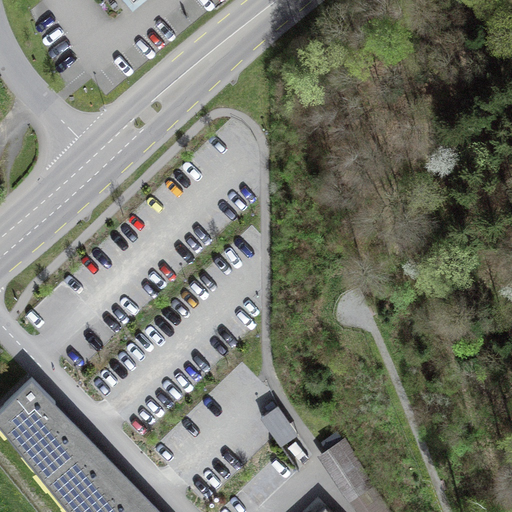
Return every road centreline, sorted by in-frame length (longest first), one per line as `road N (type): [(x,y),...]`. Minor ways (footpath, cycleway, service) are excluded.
road 1 (residential): [(179,511),(0,325)]
road 2 (primary): [(92,166),(283,0)]
road 3 (unclassified): [(92,166),(0,44)]
road 4 (primary): [(0,246),(92,166)]
